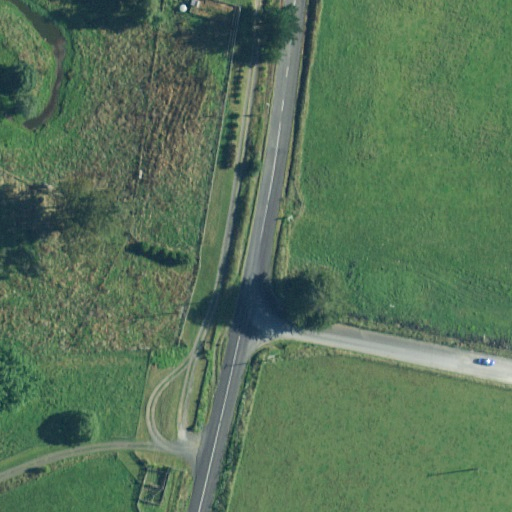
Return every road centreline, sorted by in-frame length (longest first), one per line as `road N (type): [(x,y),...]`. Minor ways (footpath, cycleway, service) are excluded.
road 1 (unclassified): [(295,0),(245,319)]
road 2 (unclassified): [(245,319),(511,373)]
road 3 (unclassified): [(245,319),(199,511)]
